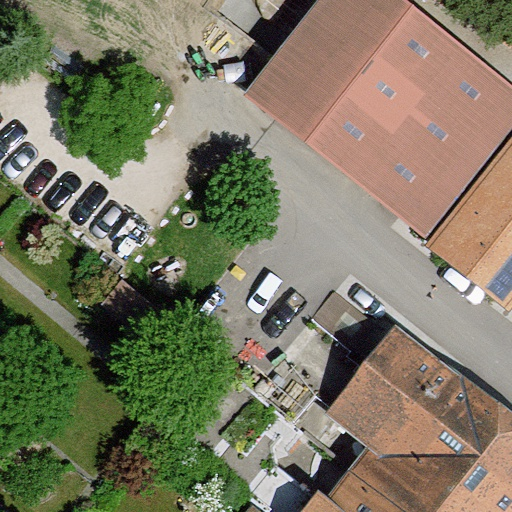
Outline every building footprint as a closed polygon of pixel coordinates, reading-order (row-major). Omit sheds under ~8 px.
[(511,139),(511,88),(399,0),(336,0),(257,101),(432,241),(511,139)] [(511,0),(433,0),(511,51),(511,0)] [(511,159),(439,251),(511,308),(511,159)] [(164,316),(131,289),(114,310),(149,336),(164,316)] [(511,511),(511,424),(406,340),(342,419),(384,453),(336,511),(335,511),(329,506),(324,511),(511,511)]
